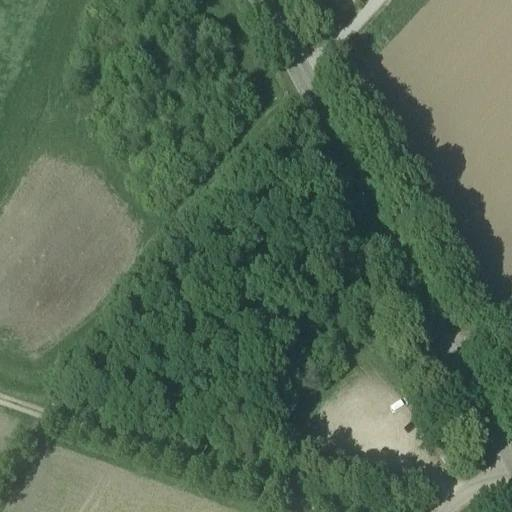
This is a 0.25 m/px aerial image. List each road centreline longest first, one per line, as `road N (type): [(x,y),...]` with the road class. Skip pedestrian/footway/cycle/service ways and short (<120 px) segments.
road 1 (unclassified): [(258,0),(511,458)]
road 2 (track): [(0,398),(314,511)]
